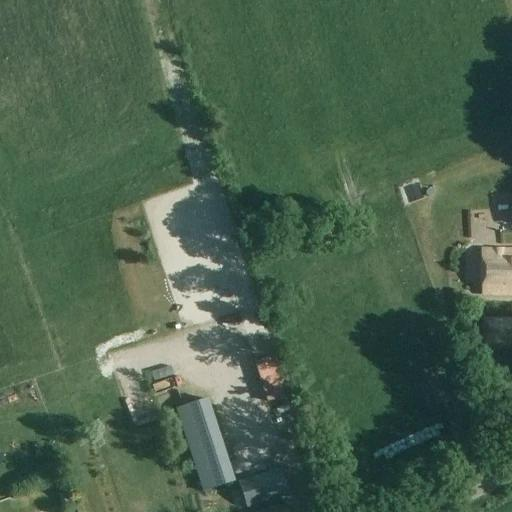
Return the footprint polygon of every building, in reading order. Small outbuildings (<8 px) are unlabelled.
[(511,250),(481,250),(482,295),(511,295),(511,250)] [(481,348),(511,347),(511,319),(482,319),(481,348)] [(260,362),(267,385),(276,383),(269,359),(260,362)] [(171,388),(173,396),(178,395),(174,375),(153,380),(156,391),(171,388)] [(175,409),(201,492),(233,482),(208,399),(175,409)] [(287,511),(286,506),(276,509),(273,500),(289,495),(281,470),(239,484),(247,508),(263,503),(265,511),(287,511)]
